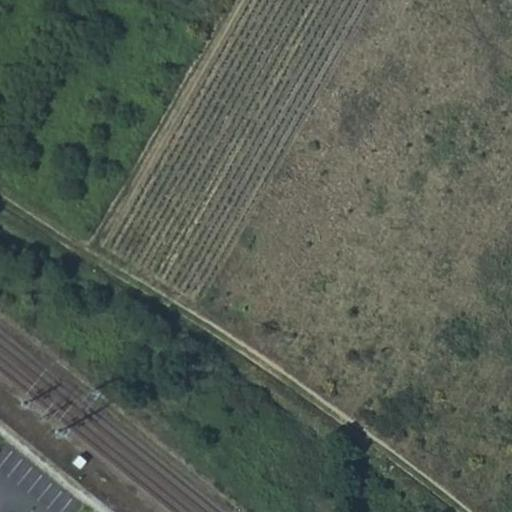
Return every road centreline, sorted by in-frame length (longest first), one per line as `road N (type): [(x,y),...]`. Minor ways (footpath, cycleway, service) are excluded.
road 1 (track): [(462,511),(382,446),(0,202)]
road 2 (track): [(236,0),(84,259)]
